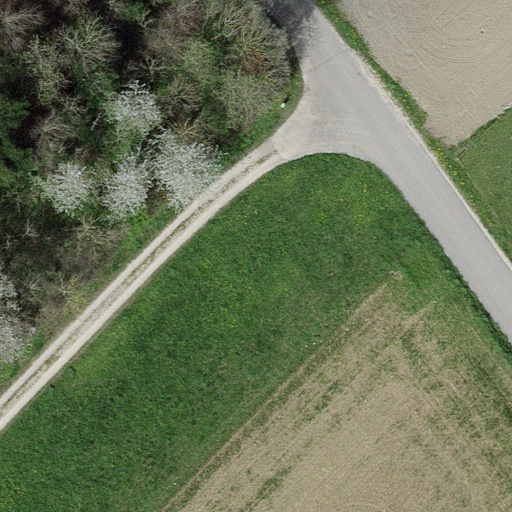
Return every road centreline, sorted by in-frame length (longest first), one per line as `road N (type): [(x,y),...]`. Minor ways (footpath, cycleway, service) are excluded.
road 1 (track): [(345,79),(0,424)]
road 2 (residential): [(511,306),(280,0)]
